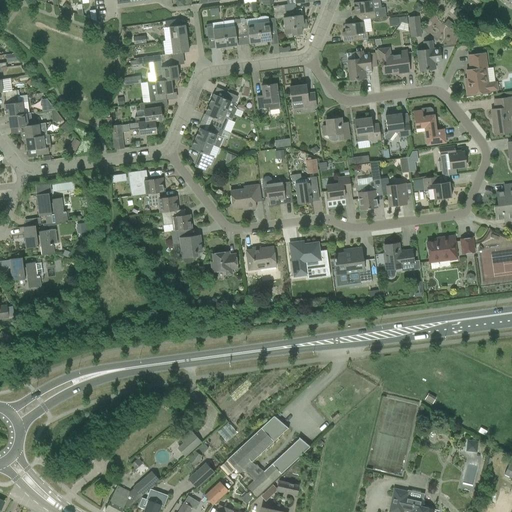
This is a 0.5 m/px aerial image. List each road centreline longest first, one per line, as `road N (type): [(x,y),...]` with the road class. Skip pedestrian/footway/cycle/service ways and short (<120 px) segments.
road 1 (residential): [(167,151),(230,231),(329,219),(357,229),(465,214),(485,148),(437,90),(343,101),(308,58)]
road 2 (secondary): [(123,369),(511,317)]
road 3 (residential): [(21,178),(167,151)]
road 4 (secondary): [(123,369),(72,376),(7,413)]
road 5 (secondary): [(16,426),(123,369)]
